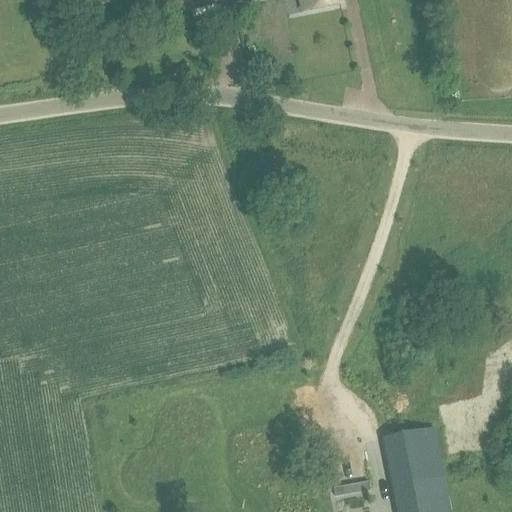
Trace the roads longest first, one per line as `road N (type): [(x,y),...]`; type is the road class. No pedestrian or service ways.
road 1 (unclassified): [(0,111),(89,95),(201,94),(442,132),(511,135)]
road 2 (unknown): [(237,100),(370,437),(387,511)]
